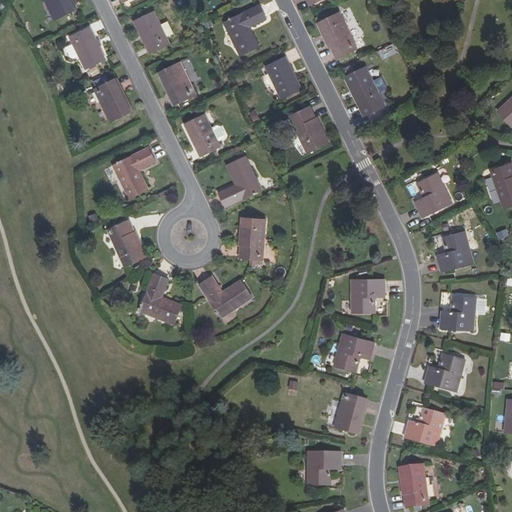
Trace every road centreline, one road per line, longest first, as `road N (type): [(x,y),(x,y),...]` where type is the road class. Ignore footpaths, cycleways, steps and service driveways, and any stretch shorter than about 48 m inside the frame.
road 1 (residential): [(382,511),(376,450),(408,333),(413,281),(284,0)]
road 2 (residential): [(96,0),(193,209)]
road 3 (residential): [(213,224),(215,241),(205,256),(172,256),(164,224),(193,209)]
